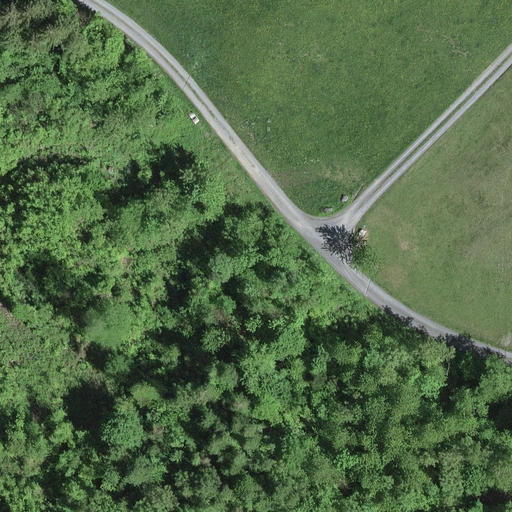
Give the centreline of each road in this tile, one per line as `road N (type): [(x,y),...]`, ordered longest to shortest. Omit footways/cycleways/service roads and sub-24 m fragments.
road 1 (track): [(511,352),(393,299),(332,242),(174,59),(100,0)]
road 2 (track): [(332,242),(511,52)]
